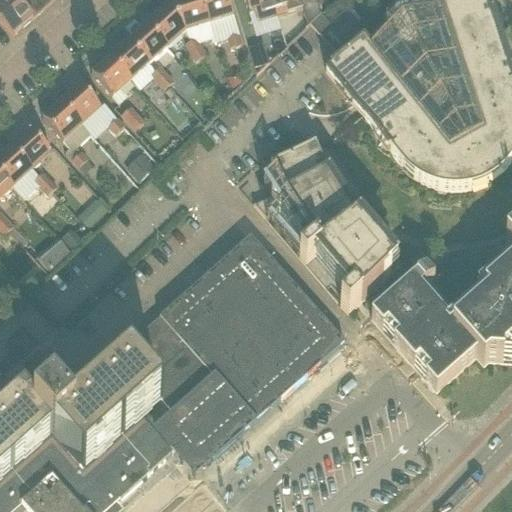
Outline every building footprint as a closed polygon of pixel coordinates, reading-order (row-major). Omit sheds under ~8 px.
[(0,24),(13,39),(33,22),(17,4),(13,0),(4,0),(0,4),(0,24)] [(21,0),(17,4),(33,22),(56,0),(21,0)] [(187,35),(206,28),(196,0),(193,0),(170,8),(185,35),(187,35)] [(196,0),(206,28),(233,20),(226,0),(196,0)] [(265,0),(243,0),(249,18),(254,16),(257,25),(272,21),(265,0)] [(287,16),(287,15),(302,11),(308,30),(321,18),(315,0),(265,0),(272,21),(287,16)] [(511,83),(484,0),(448,0),(438,4),(437,0),(417,0),(325,74),(402,170),(405,173),(406,175),(411,179),(415,182),(419,184),(423,187),(425,188),(431,190),(436,192),(442,193),(449,194),(457,194),(464,194),(471,192),(480,189),(488,185),(496,180),(503,174),(509,167),(511,162),(511,83)] [(167,52),(185,35),(170,8),(146,29),(167,52)] [(341,20),(329,32),(342,46),(354,36),(358,38),(364,31),(345,12),(339,17),(341,20)] [(320,37),(330,27),(321,18),(311,27),(320,37)] [(161,71),(164,74),(177,63),(174,60),(167,52),(146,29),(128,45),(149,69),(156,76),(161,71)] [(230,52),(242,48),(239,39),(227,43),(230,52)] [(197,42),(185,49),(186,51),(190,58),(202,51),(197,42)] [(131,85),(149,69),(128,45),(110,62),(131,85)] [(257,79),(269,67),(263,47),(247,51),(257,79)] [(206,61),(202,51),(190,58),(194,66),(206,61)] [(112,101),(121,94),(131,85),(110,62),(91,79),(112,101)] [(154,83),(158,87),(168,78),(164,74),(161,71),(156,76),(151,80),(154,83)] [(244,85),(239,77),(232,76),(225,80),(232,92),(244,85)] [(168,78),(158,87),(165,95),(175,86),(168,78)] [(82,129),(100,112),(79,89),(61,106),(82,129)] [(82,129),(61,106),(42,123),(63,147),(82,129)] [(145,127),(131,112),(122,120),(135,135),(145,127)] [(118,124),(109,132),(116,139),(125,132),(118,124)] [(32,174),(50,157),(30,134),(11,151),(32,174)] [(34,186),(39,181),(32,174),(11,151),(0,161),(0,176),(13,191),(25,204),(39,191),(34,186)] [(340,309),(348,318),(396,271),(364,235),(352,218),(332,187),(323,170),(315,152),(270,172),(273,179),(263,188),(271,201),(258,212),(254,207),(253,207),(340,309)] [(63,183),(74,177),(59,154),(48,161),(63,183)] [(81,156),(71,165),(78,173),(79,173),(88,183),(97,175),(88,165),(89,164),(81,156)] [(139,186),(155,171),(141,157),(126,172),(139,186)] [(0,176),(0,203),(13,191),(0,176)] [(43,177),(39,181),(34,186),(39,191),(41,193),(50,185),(45,179),(43,177)] [(41,193),(47,199),(48,201),(57,193),(50,185),(41,193)] [(91,208),(102,220),(107,216),(96,204),(91,208)] [(14,232),(7,224),(0,230),(0,234),(5,240),(14,232)] [(72,233),(61,242),(73,255),(83,246),(72,233)] [(172,418),(191,439),(213,464),(344,347),(250,241),(61,410),(53,402),(45,409),(37,400),(42,396),(19,369),(0,387),(0,455),(30,429),(43,443),(42,451),(53,463),(62,464),(145,389),(172,418)] [(511,242),(505,249),(511,257),(511,272),(484,297),(488,302),(452,333),(420,297),(444,276),(435,266),(371,323),(436,397),(476,362),(483,370),(488,366),(511,367),(511,242)] [(57,271),(43,255),(36,261),(50,277),(57,271)] [(0,368),(0,387),(19,369),(40,349),(23,331),(5,348),(13,356),(0,368)] [(0,479),(13,469),(22,469),(42,492),(53,483),(59,490),(139,419),(154,436),(172,418),(145,389),(62,464),(53,463),(42,451),(43,443),(30,429),(0,455),(0,479)] [(110,511),(172,456),(154,436),(139,419),(59,490),(78,511),(110,511)] [(0,511),(17,511),(21,509),(42,492),(22,469),(13,469),(0,479),(0,511)] [(78,511),(59,490),(53,483),(42,492),(21,509),(23,511),(78,511)]
